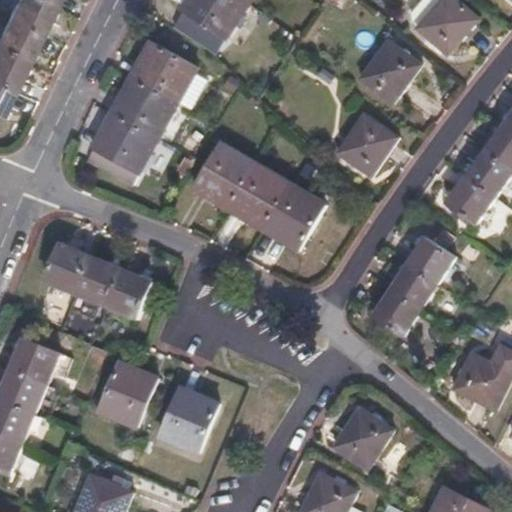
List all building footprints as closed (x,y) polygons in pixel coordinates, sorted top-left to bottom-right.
[(18,0),(8,23),(40,38),(53,9),(33,0),(18,0)] [(33,0),(53,9),(58,0),(33,0)] [(240,0),(195,0),(188,11),(231,38),(251,7),(240,0)] [(421,28),(443,0),(423,0),(413,12),(414,22),(421,28)] [(443,0),(421,28),(420,29),(451,55),(481,19),(458,0),(443,0)] [(231,38),(188,11),(177,28),(206,47),(212,52),(216,55),(219,57),(231,38)] [(0,40),(0,56),(25,69),(40,38),(8,23),(0,40)] [(423,65),(391,42),(364,79),(396,101),(423,65)] [(151,60),(138,84),(181,106),(193,113),(207,87),(196,81),(201,70),(154,46),(148,59),(151,60)] [(0,89),(12,95),(25,69),(0,56),(0,89)] [(138,84),(135,81),(127,94),(131,96),(119,119),(162,142),(181,106),(138,84)] [(0,120),(12,95),(0,89),(0,120)] [(341,154),(374,176),(400,138),(366,115),(341,154)] [(119,119),(116,117),(108,130),(111,131),(100,153),(143,177),(162,142),(119,119)] [(511,136),(506,132),(488,157),(511,173),(511,136)] [(219,205),(233,213),(235,209),(260,167),(226,147),(200,188),(222,200),(219,205)] [(143,177),(100,153),(94,164),(137,188),(143,177)] [(511,173),(488,157),(470,182),(498,202),(511,183),(511,173)] [(254,225),(267,233),(269,229),(294,187),(260,167),(235,209),(256,221),(254,225)] [(498,202),(470,182),(452,207),(481,227),(498,202)] [(294,187),(269,229),(290,241),(288,245),(301,253),(329,207),(294,187)] [(429,243),(412,268),(442,287),(458,262),(429,243)] [(81,296),(95,260),(65,248),(50,283),(81,296)] [(110,308),(125,272),(95,260),(81,296),(110,308)] [(442,287),(412,268),(395,295),(424,314),(442,287)] [(155,284),(125,272),(110,308),(140,320),(155,284)] [(424,314),(395,295),(378,320),(408,339),(424,314)] [(27,341),(15,372),(52,387),(58,371),(64,357),(27,341)] [(494,368),(475,358),(458,394),(499,414),(511,388),(511,347),(505,345),(494,368)] [(141,429),(159,385),(135,375),(137,370),(123,364),(103,414),(141,429)] [(52,387),(15,372),(2,402),(39,417),(52,387)] [(206,403),(182,393),(164,439),(201,454),(222,405),(207,399),(206,403)] [(39,417),(2,402),(0,406),(0,436),(27,447),(39,417)] [(362,411),(336,449),(370,471),(395,432),(362,411)] [(27,447),(0,436),(0,470),(14,477),(27,447)] [(323,476),(305,511),(349,511),(359,494),(323,476)] [(80,511),(128,511),(136,495),(94,478),(80,511)] [(436,511),(491,511),(492,511),(448,489),(436,511)]
